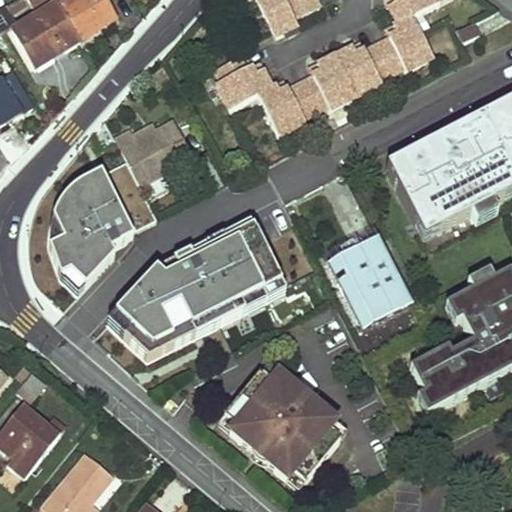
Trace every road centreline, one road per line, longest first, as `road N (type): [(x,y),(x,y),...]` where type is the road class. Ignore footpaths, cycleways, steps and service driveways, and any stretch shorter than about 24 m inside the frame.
road 1 (residential): [(59,346),(146,254),(511,60)]
road 2 (unknown): [(170,442),(244,363),(296,345),(316,360),(354,417),(361,455),(349,486)]
road 3 (residential): [(0,230),(29,177),(183,0)]
road 4 (unclassified): [(59,346),(252,511)]
road 5 (residential): [(432,511),(438,473),(511,435)]
